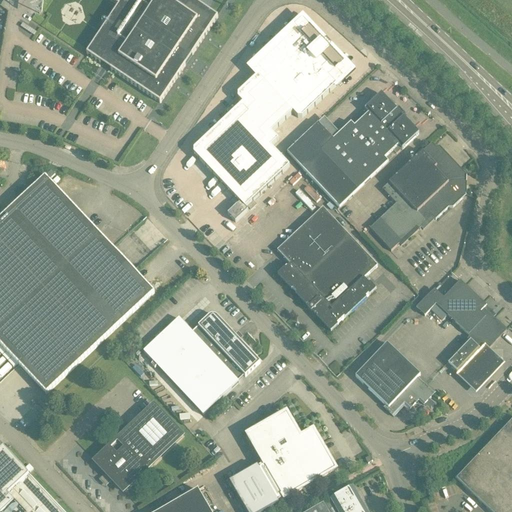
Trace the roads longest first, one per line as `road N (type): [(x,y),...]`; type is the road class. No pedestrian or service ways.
road 1 (unclassified): [(511,298),(479,266),(490,170),(476,143),(315,0)]
road 2 (unclassified): [(394,454),(382,452),(136,189)]
road 3 (unclassified): [(264,0),(136,189)]
road 4 (unknown): [(259,276),(332,351),(394,295)]
road 5 (secondary): [(511,113),(394,0)]
road 6 (residential): [(0,137),(136,189)]
road 7 (unclassified): [(394,454),(459,433),(511,381)]
road 8 (unclassified): [(87,511),(0,424)]
